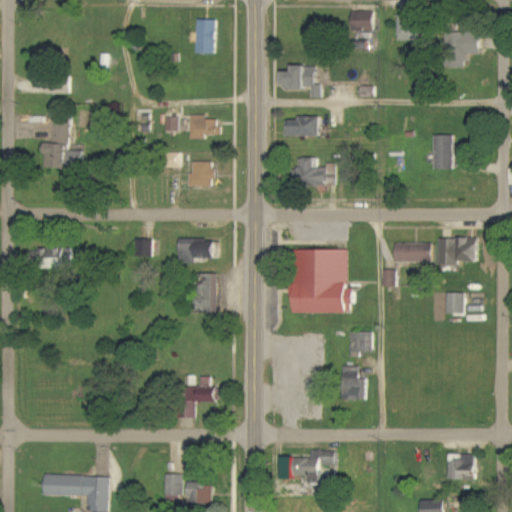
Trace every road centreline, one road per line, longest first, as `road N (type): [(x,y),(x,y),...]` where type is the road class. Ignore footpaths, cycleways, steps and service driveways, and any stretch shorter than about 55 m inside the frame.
road 1 (residential): [(7,511),(12,0)]
road 2 (secondary): [(245,511),(248,0)]
road 3 (residential): [(507,511),(508,0)]
road 4 (residential): [(511,436),(248,438)]
road 5 (residential): [(511,208),(248,208)]
road 6 (residential): [(248,438),(0,438)]
road 7 (residential): [(14,208),(248,208)]
